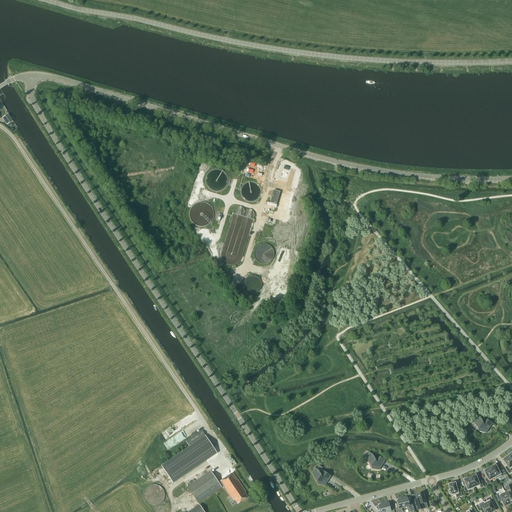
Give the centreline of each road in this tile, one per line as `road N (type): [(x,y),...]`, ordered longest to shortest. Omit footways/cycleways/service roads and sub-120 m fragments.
road 1 (tertiary): [(300,511),(31,99),(30,75)]
road 2 (tertiary): [(511,178),(417,175),(326,159),(30,75)]
road 3 (tertiary): [(511,60),(298,51),(48,0)]
